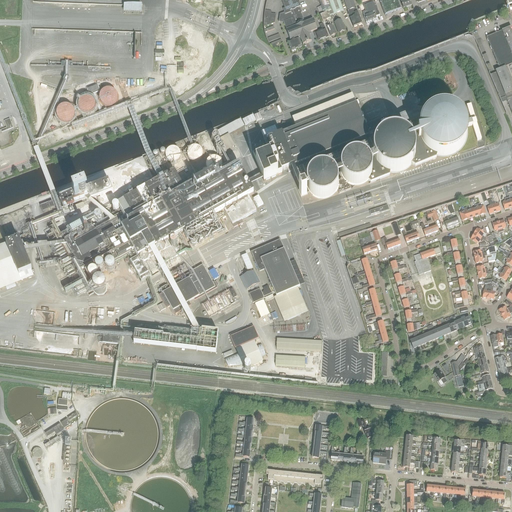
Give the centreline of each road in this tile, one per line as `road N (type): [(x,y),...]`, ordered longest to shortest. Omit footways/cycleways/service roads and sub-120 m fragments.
road 1 (residential): [(464,227),(381,258),(378,267),(400,359),(427,365),(482,330)]
road 2 (secondary): [(0,174),(183,103)]
road 3 (tertiary): [(297,59),(451,0)]
road 4 (residential): [(255,511),(265,458),(334,466)]
